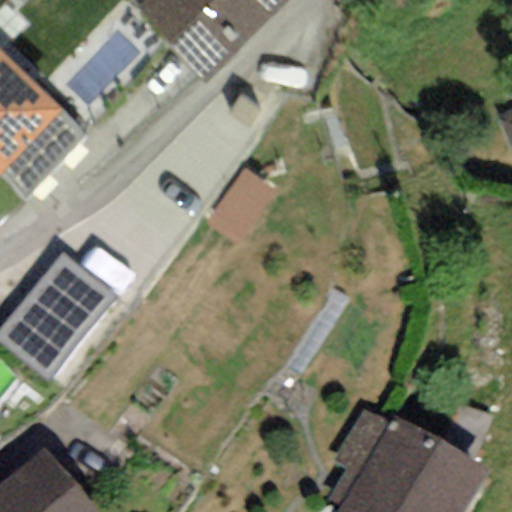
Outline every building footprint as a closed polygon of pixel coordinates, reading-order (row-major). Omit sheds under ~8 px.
[(147,0),(202,53),(253,0),(147,0)] [(0,35),(0,155),(60,92),(0,35)] [(511,99),(497,108),(511,146),(511,99)] [(233,177),(201,224),(226,241),(258,194),(233,177)] [(61,257),(0,332),(0,346),(47,385),(115,301),(61,257)] [(390,428),(362,411),(331,464),(344,472),(326,502),(340,510),(339,511),(467,511),(488,476),(394,421),(390,428)] [(92,511),(42,453),(0,488),(0,511),(92,511)]
